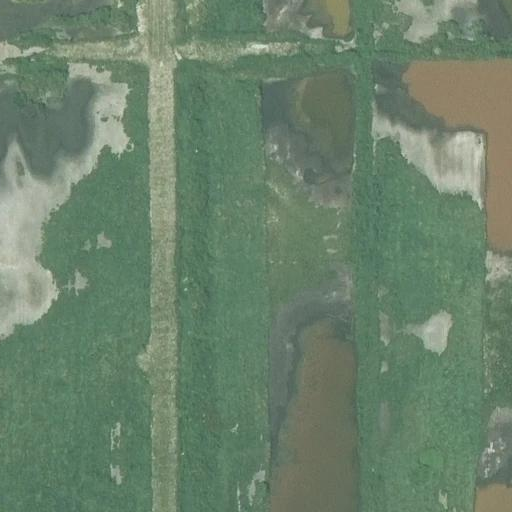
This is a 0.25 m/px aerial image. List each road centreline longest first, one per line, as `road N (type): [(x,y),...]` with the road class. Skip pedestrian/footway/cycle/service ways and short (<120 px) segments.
road 1 (residential): [(34,163),(511,170)]
road 2 (residential): [(39,0),(34,163)]
